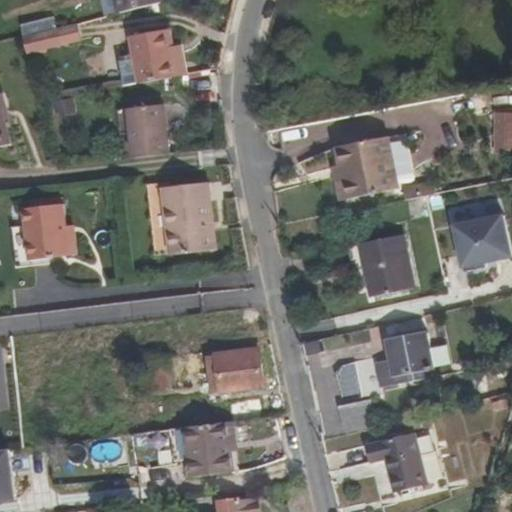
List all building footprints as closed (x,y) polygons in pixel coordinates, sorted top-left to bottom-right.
[(103,0),(107,17),(120,14),(116,0),(103,0)] [(164,3),(163,0),(116,0),(120,14),(164,3)] [(25,38),(29,54),(63,46),(60,29),(25,38)] [(135,55),(140,85),(188,76),(184,52),(176,53),(175,47),(171,29),(131,37),(135,55)] [(125,88),(140,85),(135,55),(120,58),(125,88)] [(511,88),(497,91),(497,114),(511,114),(511,88)] [(0,147),(12,145),(6,121),(10,120),(3,94),(0,94),(0,147)] [(171,155),(165,105),(129,109),(134,160),(171,155)] [(511,114),(497,114),(496,153),(511,153),(511,114)] [(396,191),(382,138),(336,150),(340,169),(336,171),(344,204),(396,191)] [(331,151),(336,171),(340,169),(336,150),(331,151)] [(344,204),(336,171),(331,172),(339,205),(344,204)] [(172,255),(172,257),(213,252),(210,224),(214,223),(212,203),(208,203),(205,184),(164,188),(172,255)] [(150,190),(157,257),(172,255),(164,188),(150,190)] [(67,227),(65,205),(26,210),(27,225),(32,262),(79,256),(75,226),(67,227)] [(511,244),(506,214),(455,225),(464,267),(511,257),(511,244)] [(32,262),(27,225),(13,227),(18,268),(32,267),(32,262)] [(361,244),(372,299),(416,290),(404,235),(361,244)] [(379,364),(384,389),(437,378),(428,332),(388,340),(392,362),(379,364)] [(207,357),(212,394),(265,388),(260,351),(207,357)] [(173,392),(170,358),(141,362),(144,394),(173,392)] [(376,368),(337,374),(341,397),(379,390),(376,368)] [(370,401),(341,408),(347,434),(376,427),(370,401)] [(229,424),(232,453),(238,452),(234,423),(229,424)] [(172,431),(176,461),(190,460),(192,478),(235,473),(232,453),(229,424),(172,431)] [(429,486),(416,434),(367,446),(372,464),(388,460),(396,494),(429,486)] [(0,502),(15,500),(9,451),(0,452),(0,502)] [(309,511),(303,484),(293,486),(299,511),(309,511)] [(299,511),(293,486),(286,486),(292,511),(299,511)] [(261,511),(260,500),(241,503),(240,501),(221,503),(221,511),(261,511)]
